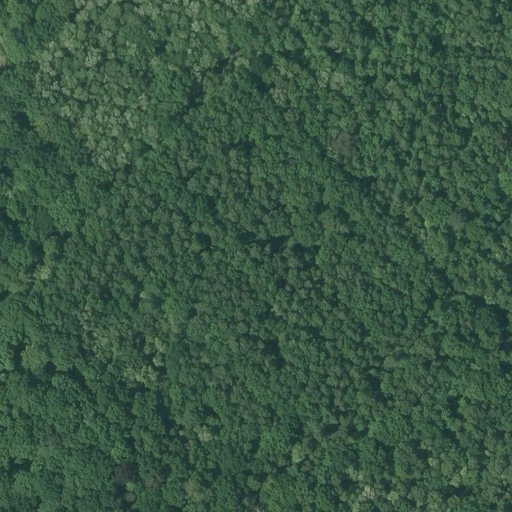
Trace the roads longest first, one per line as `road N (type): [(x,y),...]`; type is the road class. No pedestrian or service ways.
road 1 (track): [(244,511),(334,402),(429,322),(447,283),(511,207)]
road 2 (track): [(286,0),(108,183)]
road 3 (track): [(108,183),(6,289),(0,281)]
road 4 (track): [(0,35),(18,67),(92,0)]
